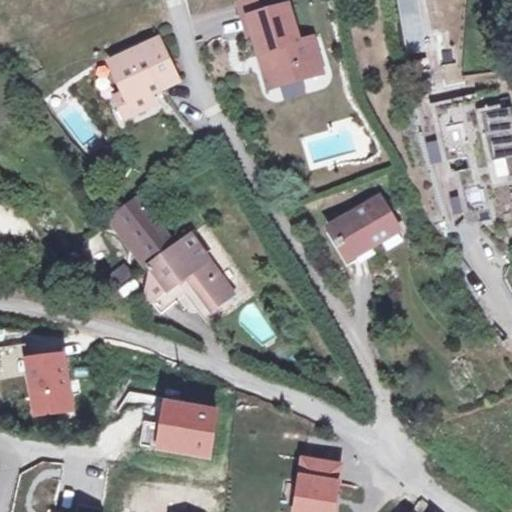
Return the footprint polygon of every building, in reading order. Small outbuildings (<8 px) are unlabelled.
[(234,0),(238,14),(245,13),(281,5),(279,0),(234,0)] [(315,71),(305,35),(297,37),(288,3),(281,5),(245,13),(254,48),(263,46),(272,82),(315,71)] [(317,32),(305,35),(315,71),(325,68),(317,32)] [(168,80),(145,41),(98,68),(113,94),(104,101),(118,122),(145,105),(140,96),(168,80)] [(263,46),(254,48),(263,84),(272,82),(263,46)] [(482,99),(439,110),(451,163),(471,158),(473,169),(462,172),(473,216),(501,210),(502,218),(483,222),(484,230),(511,257),(511,98),(511,97),(483,105),(482,99)] [(62,121),(85,151),(103,137),(80,107),(62,121)] [(328,224),(348,257),(396,228),(377,195),(328,224)] [(111,221),(150,266),(172,248),(135,203),(111,221)] [(188,235),(172,248),(177,255),(195,243),(188,235)] [(177,255),(172,248),(150,266),(144,294),(161,315),(174,305),(167,296),(186,280),(210,307),(231,290),(195,243),(177,255)] [(104,288),(113,298),(132,282),(123,271),(104,288)] [(61,359),(26,363),(32,414),(66,410),(61,359)] [(140,424),(137,447),(205,458),(212,413),(161,405),(158,427),(140,424)] [(330,511),(337,466),(299,460),(291,511),(330,511)]
